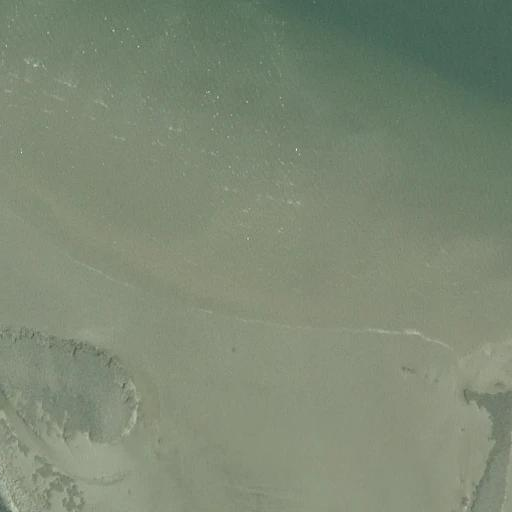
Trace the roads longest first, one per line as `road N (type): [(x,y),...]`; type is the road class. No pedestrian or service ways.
road 1 (trunk): [(130,511),(143,0)]
road 2 (trunk): [(89,0),(77,511)]
